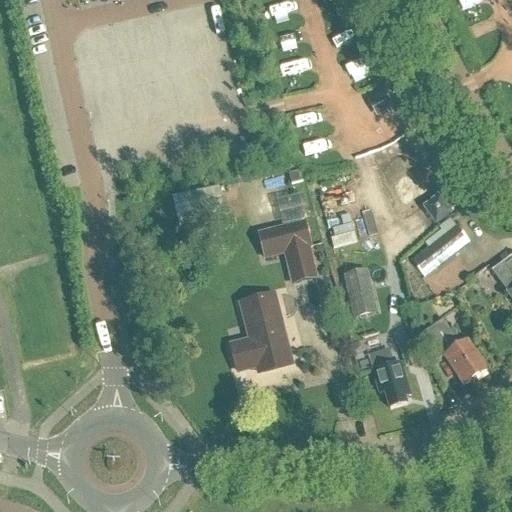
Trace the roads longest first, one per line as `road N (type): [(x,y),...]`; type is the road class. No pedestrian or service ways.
road 1 (tertiary): [(511,399),(417,450),(381,459),(159,468)]
road 2 (tertiary): [(159,468),(145,436),(116,424),(88,434),(73,460)]
